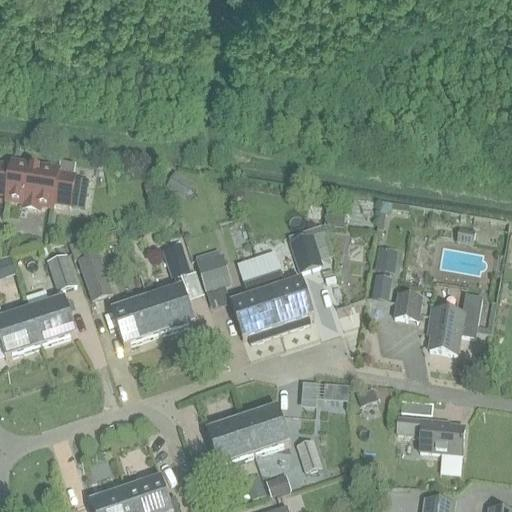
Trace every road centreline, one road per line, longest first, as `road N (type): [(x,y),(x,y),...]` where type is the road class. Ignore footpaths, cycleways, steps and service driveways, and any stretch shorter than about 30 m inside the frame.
road 1 (residential): [(4,449),(160,402)]
road 2 (residential): [(160,402),(281,366),(311,370)]
road 3 (residential): [(511,407),(388,385)]
